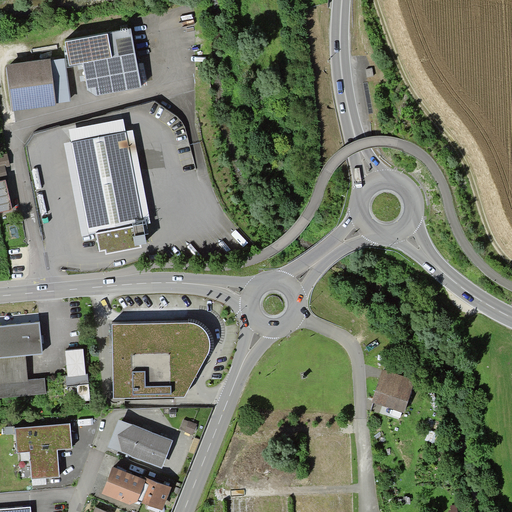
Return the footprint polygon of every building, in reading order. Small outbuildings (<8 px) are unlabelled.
[(131,29),(65,41),(66,46),(69,65),(83,63),(83,65),(88,90),(96,96),(142,87),(131,29)] [(66,46),(64,46),(67,68),(83,65),(83,63),(69,65),(66,46)] [(50,58),(6,64),(12,111),(56,105),(56,103),(71,101),(65,58),(51,60),(50,58)] [(126,131),(123,119),(69,129),(71,141),(126,131)] [(150,217),(133,129),(126,131),(142,218),(150,217)] [(147,244),(143,224),(150,222),(150,217),(142,218),(126,131),(71,141),(90,234),(95,233),(99,252),(105,251),(106,254),(142,247),(142,245),(147,244)] [(71,141),(64,143),(82,236),(90,234),(71,141)] [(10,166),(7,154),(0,155),(0,212),(12,210),(5,179),(9,179),(6,167),(10,166)] [(0,326),(0,398),(47,393),(45,378),(28,380),(26,356),(43,355),(40,322),(0,326)] [(188,322),(184,323),(112,324),(113,398),(185,397),(209,352),(210,347),(210,344),(210,341),(209,339),(209,336),(208,334),(207,332),(205,330),(203,328),(201,326),(198,325),(195,324),(192,323),(190,322),(188,322)] [(86,374),(83,349),(65,351),(68,376),(66,376),(67,386),(77,385),(89,384),(88,374),(86,374)] [(383,369),(372,402),(404,413),(416,380),(383,369)] [(89,384),(77,385),(78,402),(90,401),(89,384)] [(133,425),(119,420),(108,447),(162,468),(173,440),(133,425)] [(70,423),(15,428),(15,433),(16,453),(21,452),(30,452),(30,460),(32,479),(46,478),(60,477),(58,450),(72,449),(70,423)] [(21,452),(22,461),(30,460),(30,452),(21,452)] [(142,479),(113,467),(102,494),(130,505),(138,502),(138,501),(162,510),(172,487),(143,476),(142,479)]
